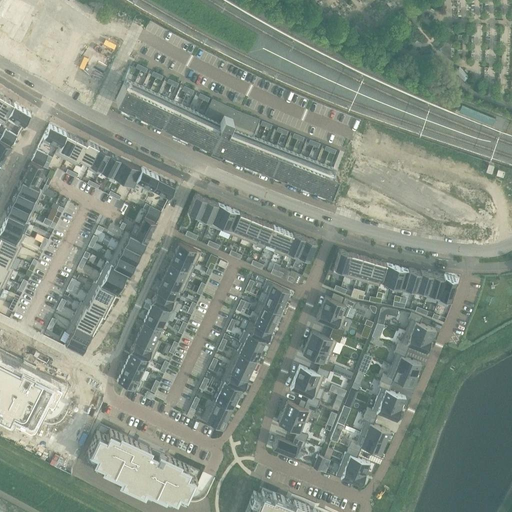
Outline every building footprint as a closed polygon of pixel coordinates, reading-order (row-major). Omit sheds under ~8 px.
[(0,35),(39,61),(51,41),(46,38),(48,34),(0,2),(0,35)] [(468,77),(459,67),(455,71),(464,80),(468,77)] [(459,85),(450,76),(446,80),(455,89),(459,85)] [(124,83),(116,100),(123,103),(209,144),(208,145),(220,150),(220,149),(272,169),(310,184),(324,189),(329,191),(330,192),(337,174),(339,169),(333,167),(324,164),(316,160),(308,157),(300,154),(292,151),(284,148),(276,145),(268,142),(260,138),(253,135),(259,119),(237,110),(212,98),(211,98),(204,115),(197,111),(189,108),(181,104),(173,100),(166,97),(158,93),(150,89),(142,86),(135,82),(126,78),(124,83)] [(4,97),(0,103),(0,122),(2,124),(5,120),(4,119),(14,103),(4,97)] [(14,103),(4,119),(5,120),(8,114),(23,124),(30,113),(14,103)] [(461,108),(460,111),(493,125),(494,122),(496,118),(463,105),(462,106),(461,108)] [(49,124),(43,135),(51,139),(49,144),(57,148),(56,149),(57,149),(66,132),(49,124)] [(2,134),(0,138),(0,139),(10,146),(11,146),(17,135),(5,129),(2,134)] [(56,149),(54,153),(65,159),(76,138),(66,132),(57,149),(56,149)] [(76,138),(65,159),(76,164),(88,141),(87,141),(86,143),(76,138)] [(0,164),(10,146),(0,139),(0,164)] [(88,141),(76,164),(76,165),(77,165),(79,161),(88,166),(87,168),(88,168),(99,147),(88,141)] [(99,147),(88,168),(98,173),(109,152),(99,147)] [(31,160),(43,165),(45,160),(48,154),(36,148),(31,160)] [(109,152),(98,173),(99,174),(100,172),(110,177),(120,157),(109,152)] [(120,157),(110,177),(121,182),(131,163),(120,157)] [(31,160),(22,179),(39,187),(38,186),(42,177),(38,175),(43,165),(31,160)] [(131,163),(121,182),(132,188),(142,167),(141,167),(141,168),(131,163)] [(142,167),(132,188),(136,180),(143,183),(141,187),(150,192),(158,176),(142,167)] [(339,170),(330,193),(383,212),(419,222),(421,194),(394,187),(393,190),(339,170)] [(158,176),(150,192),(152,188),(169,196),(175,184),(158,176)] [(22,179),(16,190),(38,200),(43,189),(42,188),(39,187),(22,179)] [(16,190),(11,201),(33,211),(38,200),(16,190)] [(421,194),(419,222),(453,225),(453,226),(489,230),(492,196),(456,193),(456,195),(421,192),(421,194)] [(195,193),(187,211),(199,216),(197,220),(206,198),(195,193)] [(206,198),(197,220),(209,225),(218,202),(206,198)] [(11,201),(6,212),(30,223),(30,222),(28,221),(33,211),(11,201)] [(218,202),(209,225),(220,229),(229,207),(218,202)] [(147,210),(144,216),(156,222),(161,211),(150,205),(147,210)] [(229,207),(220,229),(231,234),(240,212),(229,207)] [(8,213),(3,223),(24,234),(30,223),(6,212),(8,213)] [(240,212),(231,234),(242,238),(251,216),(240,212)] [(130,232),(129,232),(146,241),(156,222),(144,216),(139,225),(135,223),(130,232)] [(251,216),(242,238),(253,243),(262,220),(251,216)] [(262,220),(253,243),(264,247),(273,225),(262,220)] [(3,223),(0,229),(0,235),(21,246),(22,245),(19,244),(24,234),(3,223)] [(273,225),(264,247),(266,243),(275,247),(274,251),(283,229),(273,225)] [(125,229),(119,241),(140,251),(146,241),(129,232),(125,229)] [(283,229),(274,251),(284,255),(294,232),(293,231),(293,233),(283,229)] [(294,232),(284,255),(285,254),(296,258),(305,236),(294,232)] [(0,248),(16,256),(21,246),(0,235),(0,248)] [(305,236),(296,258),(307,263),(316,241),(305,236)] [(119,241),(114,251),(135,262),(140,251),(119,241)] [(179,242),(174,252),(196,262),(201,252),(179,242)] [(0,248),(0,261),(13,268),(11,267),(16,256),(0,248)] [(339,249),(332,272),(344,275),(351,252),(339,249)] [(106,260),(106,261),(129,273),(135,262),(114,251),(108,261),(106,260)] [(174,252),(170,261),(177,265),(191,272),(196,262),(174,252)] [(351,252),(344,275),(349,277),(356,279),(362,256),(361,255),(351,252)] [(362,256),(356,279),(367,282),(374,259),(362,256)] [(220,259),(217,264),(225,268),(227,262),(220,259)] [(374,259),(367,282),(371,283),(379,285),(385,262),(374,259)] [(0,273),(8,278),(13,268),(0,261),(0,273)] [(106,261),(101,272),(122,282),(127,272),(129,273),(106,261)] [(170,261),(165,271),(187,281),(191,272),(177,265),(170,261)] [(385,262),(379,285),(379,286),(381,281),(391,284),(390,289),(397,266),(385,262)] [(397,266),(390,289),(395,290),(402,292),(409,268),(408,269),(397,266)] [(409,268),(402,292),(403,291),(414,294),(421,270),(420,269),(420,271),(409,268)] [(421,270),(414,294),(415,293),(425,296),(432,273),(428,272),(421,270)] [(165,271),(161,281),(167,284),(182,291),(187,281),(165,271)] [(93,281),(117,293),(122,282),(101,272),(95,282),(93,281)] [(0,285),(4,288),(8,278),(0,273),(0,285)] [(432,273),(425,296),(437,299),(436,300),(437,300),(443,276),(432,273)] [(443,276),(437,300),(449,304),(457,278),(444,274),(443,276)] [(93,281),(88,292),(109,303),(114,292),(116,293),(117,293),(93,281)] [(161,281),(156,291),(160,293),(178,301),(174,299),(178,290),(182,292),(182,291),(167,284),(161,281)] [(268,281),(263,291),(285,302),(289,291),(268,281)] [(156,291),(152,301),(173,311),(178,301),(160,293),(156,291)] [(259,301),(258,301),(280,311),(285,302),(263,291),(263,292),(267,294),(263,303),(259,301)] [(80,301),(104,314),(109,303),(88,292),(82,302),(80,301)] [(320,306),(320,307),(345,317),(349,306),(353,307),(355,301),(344,297),(342,302),(325,295),(321,306),(320,306)] [(80,301),(75,311),(97,322),(101,313),(104,314),(80,301)] [(152,302),(148,311),(168,320),(172,311),(173,311),(152,301),(151,301),(152,302)] [(258,301),(254,311),(275,321),(280,311),(258,301)] [(320,307),(315,318),(333,325),(330,331),(342,335),(344,329),(341,328),(345,317),(320,307)] [(75,311),(70,321),(92,332),(97,322),(75,311)] [(148,311),(144,321),(148,323),(161,329),(165,319),(167,321),(168,320),(148,311)] [(249,320),(249,321),(253,322),(271,331),(271,330),(275,321),(254,311),(254,312),(258,314),(254,322),(249,320)] [(410,319),(406,330),(430,340),(431,339),(430,339),(435,328),(419,322),(422,317),(422,316),(411,312),(408,318),(410,319)] [(70,321),(65,330),(87,341),(92,332),(70,321)] [(144,321),(139,330),(156,338),(156,339),(161,341),(161,340),(156,338),(161,329),(148,323),(144,321)] [(244,330),(266,341),(271,331),(253,322),(249,321),(245,330),(244,330)] [(64,330),(59,339),(65,342),(65,343),(82,351),(87,341),(65,330),(65,331),(64,330)] [(134,340),(149,347),(156,350),(161,341),(156,339),(156,338),(139,330),(135,340),(134,340)] [(244,330),(239,340),(259,349),(260,350),(265,341),(266,341),(244,330)] [(312,330),(307,341),(332,351),(336,340),(339,342),(342,335),(330,331),(328,336),(312,330)] [(398,340),(396,346),(407,350),(409,345),(426,351),(430,340),(406,330),(401,341),(398,340)] [(134,340),(130,350),(135,353),(151,360),(156,350),(149,347),(134,340)] [(235,349),(234,350),(245,355),(256,360),(260,350),(259,349),(239,340),(241,341),(237,350),(235,349)] [(307,341),(302,353),(321,360),(318,366),(329,370),(332,364),(327,362),(332,351),(307,341)] [(396,353),(391,364),(416,374),(421,362),(405,356),(407,350),(396,346),(393,352),(396,353)] [(0,372),(10,353),(0,348),(0,372)] [(131,351),(126,360),(144,368),(148,359),(151,361),(151,360),(135,353),(130,350),(129,350),(131,351)] [(234,350),(230,359),(251,369),(256,360),(245,355),(234,350)] [(10,353),(0,372),(0,412),(32,428),(33,429),(34,429),(35,429),(36,429),(37,429),(37,428),(38,428),(39,427),(40,426),(40,425),(42,421),(48,410),(61,385),(33,371),(37,365),(23,358),(23,359),(10,353)] [(230,359),(225,369),(247,379),(251,369),(230,359)] [(126,360),(122,370),(133,375),(139,378),(141,379),(143,380),(144,380),(139,378),(144,368),(126,360)] [(295,375),(294,376),(319,386),(324,375),(327,377),(329,370),(318,366),(317,371),(299,364),(295,375)] [(383,373),(380,379),(391,384),(394,378),(411,385),(416,374),(391,364),(387,375),(383,373)] [(225,369),(221,379),(242,389),(247,379),(225,369)] [(122,370),(117,380),(139,391),(143,380),(141,379),(139,378),(133,375),(122,370)] [(294,376),(290,388),(308,395),(306,401),(317,405),(320,399),(315,397),(319,386),(294,376)] [(222,380),(217,389),(235,397),(237,398),(241,389),(242,389),(221,379),(220,379),(222,380)] [(380,387),(376,398),(401,408),(401,407),(405,396),(389,389),(391,384),(380,379),(378,386),(380,387)] [(213,399),(229,406),(232,408),(237,398),(235,397),(217,389),(217,390),(219,391),(215,400),(213,399)] [(367,407),(364,413),(375,417),(378,412),(396,419),(401,408),(376,398),(371,409),(367,407)] [(206,407),(206,408),(228,418),(232,408),(229,406),(213,399),(208,408),(206,407)] [(287,400),(283,411),(307,421),(312,410),(314,412),(317,405),(306,401),(304,406),(298,404),(287,400)] [(206,408),(201,418),(223,428),(228,418),(206,408)] [(283,411),(278,423),(297,430),(294,436),(305,440),(308,434),(301,431),(305,421),(307,422),(307,421),(283,411)] [(365,420),(360,431),(385,441),(390,430),(373,423),(375,417),(364,413),(362,419),(365,420)] [(95,434),(84,457),(94,462),(92,467),(171,504),(174,499),(183,504),(185,500),(188,493),(191,487),(199,470),(174,458),(164,453),(160,452),(133,439),(128,436),(123,434),(100,423),(98,428),(95,434)] [(351,440),(348,446),(359,451),(361,445),(380,453),(385,441),(360,431),(356,442),(351,440)] [(277,435),(272,447),(297,457),(301,446),(303,447),(305,440),(294,436),(292,442),(277,435)] [(345,451),(340,463),(365,472),(370,461),(357,456),(359,451),(348,446),(346,452),(345,451)] [(313,467),(320,470),(320,469),(325,457),(318,454),(313,467)] [(340,463),(335,475),(360,485),(365,472),(340,463)] [(253,490),(244,511),(323,511),(312,507),(307,505),(308,503),(293,497),(292,499),(290,498),(286,496),(281,495),(262,487),(262,488),(260,493),(257,492),(253,490)]
